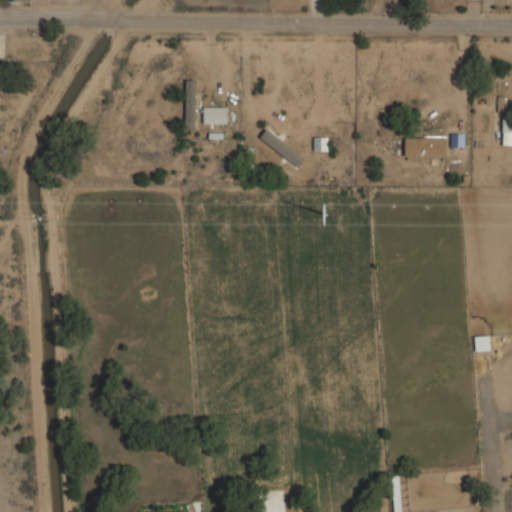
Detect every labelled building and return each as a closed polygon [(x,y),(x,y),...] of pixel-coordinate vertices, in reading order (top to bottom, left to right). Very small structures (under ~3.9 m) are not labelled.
[(228,124),(228,106),(203,106),(203,124),(228,124)] [(511,145),(511,116),(503,116),(503,145),(511,145)] [(297,167),(304,158),(266,128),(259,137),(297,167)] [(268,146),(302,146),(302,134),(268,134),(268,146)] [(445,136),(405,136),(405,155),(445,155),(445,136)] [(326,150),(326,137),(314,138),(314,150),(326,150)]
